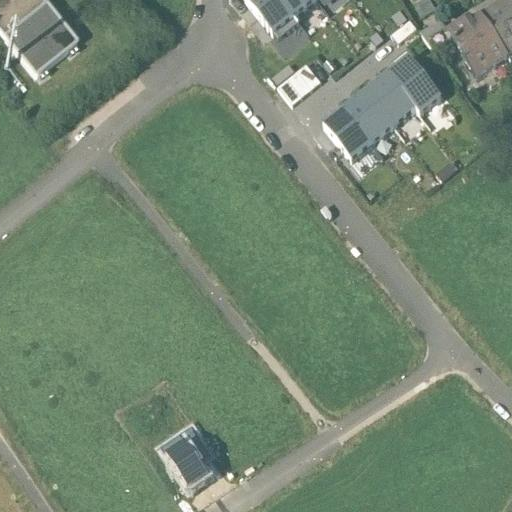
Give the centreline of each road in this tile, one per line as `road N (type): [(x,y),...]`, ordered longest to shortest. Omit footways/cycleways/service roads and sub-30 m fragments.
road 1 (residential): [(214,50),(452,355)]
road 2 (residential): [(452,355),(219,511)]
road 3 (residential): [(214,50),(85,142),(70,170),(0,226)]
